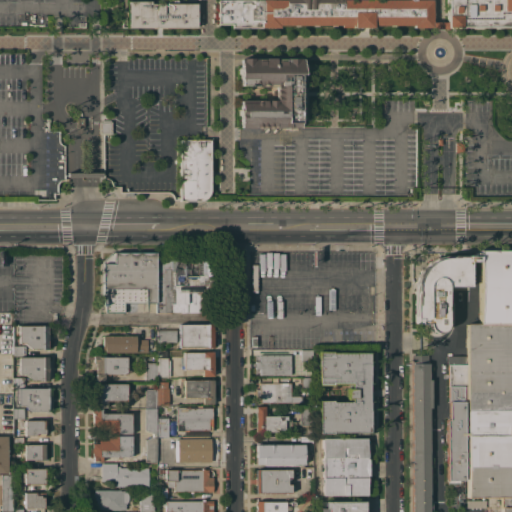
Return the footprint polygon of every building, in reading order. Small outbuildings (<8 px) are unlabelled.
[(151,0),(151,3),(168,3),(168,0),(178,0),(178,3),(196,3),(197,26),(122,27),(122,22),(123,22),(123,11),(127,11),(127,1),(151,0)] [(433,0),(433,21),(433,27),(414,27),(414,24),(374,25),(374,26),(342,26),(342,25),(336,25),(336,26),(331,26),(331,25),(318,25),(318,26),(313,26),(313,25),(299,25),(299,26),(294,26),(294,25),(280,25),(280,27),(235,27),(232,27),(232,24),(218,24),(218,15),(218,12),(218,0),(433,0)] [(446,21),(446,14),(447,14),(447,0),(511,0),(511,28),(509,28),(509,26),(461,26),(461,27),(446,27),(446,21)] [(241,85),(241,78),(240,78),(240,74),(238,74),(238,67),(240,67),(240,57),(300,57),(300,58),(303,58),(303,59),(303,74),(299,74),(299,127),(241,127),(241,121),(240,121),(240,115),(238,115),(238,100),(241,100),(276,100),(276,85),(241,85)] [(84,126),(76,126),(76,117),(84,117),(84,126)] [(111,134),(99,134),(99,121),(102,121),(102,120),(110,119),(110,121),(111,121),(111,134)] [(180,140),(210,139),(210,187),(210,191),(209,193),(207,196),(205,198),(203,199),(201,200),(199,200),(180,200),(180,191),(180,140)] [(511,323),(479,323),(478,261),(478,252),(480,252),(480,251),(511,251),(511,323)] [(478,261),(468,261),(469,286),(445,286),(445,304),(448,304),(448,317),(445,317),(445,323),(445,326),(444,328),(442,330),(440,331),(437,332),(435,332),(433,332),(431,331),(429,330),(427,327),(427,324),(416,324),(416,323),(415,323),(415,322),(414,322),(414,305),(415,305),(415,300),(415,291),(416,291),(416,285),(417,282),(418,279),(419,275),(421,272),(425,267),(430,262),(434,260),(438,259),(443,257),(450,257),(450,256),(451,256),(452,255),(475,254),(475,252),(478,252),(478,261)] [(156,302),(124,302),(124,312),(105,312),(105,305),(103,305),(103,262),(112,253),(156,253),(156,302)] [(171,253),(172,312),(171,312),(156,312),(156,302),(156,253),(171,253)] [(200,253),(200,261),(212,261),(212,312),(172,312),(171,253),(200,253)] [(511,410),(464,410),(464,355),(464,345),(458,345),(458,327),(465,327),(465,323),(479,323),(511,323),(511,410)] [(213,347),(179,347),(179,324),(213,324),(213,347)] [(47,326),(47,333),(49,333),(49,338),(48,338),(48,349),(31,349),(24,342),(19,342),(18,326),(47,326)] [(175,328),(175,341),(156,341),(156,328),(175,328)] [(135,335),(135,339),(147,339),(147,352),(135,352),(105,352),(105,351),(102,351),(102,335),(135,335)] [(13,345),(25,345),(25,355),(13,355),(13,345)] [(312,349),(312,361),(301,361),(301,349),(312,349)] [(156,350),(168,350),(168,360),(170,360),(169,377),(156,376),(156,362),(156,350)] [(202,351),(213,351),(213,353),(214,353),(214,356),(212,356),(212,360),(214,360),(214,366),(212,366),(213,376),(202,376),(202,369),(180,369),(180,365),(183,365),(183,352),(202,351)] [(369,432),(332,432),(332,433),(318,433),(318,423),(316,423),(316,409),(318,409),(318,400),(332,400),(332,402),(351,401),(351,398),(347,398),(347,388),(351,388),(351,383),(332,383),(332,384),(318,384),(318,351),(332,351),(332,352),(369,352),(369,432)] [(259,374),(258,374),(258,368),(255,368),(255,361),(259,361),(259,354),(290,354),(290,374),(259,374)] [(98,355),(98,356),(126,356),(126,357),(127,357),(127,359),(126,359),(126,362),(127,362),(127,364),(126,364),(126,369),(129,369),(129,372),(126,372),(126,374),(113,374),(113,375),(110,375),(110,374),(109,374),(109,375),(104,375),(104,378),(103,378),(103,380),(94,380),(94,373),(95,373),(95,369),(91,369),(91,361),(93,361),(93,355),(98,355)] [(411,511),(411,355),(426,355),(426,363),(429,364),(431,511),(411,511)] [(447,480),(445,480),(445,463),(444,463),(444,447),(446,447),(445,419),(448,419),(448,386),(447,386),(447,355),(464,355),(464,410),(464,479),(447,480)] [(48,380),(31,380),(24,374),(19,374),(19,356),(42,357),(42,356),(48,356),(48,380)] [(156,376),(156,381),(144,381),(144,362),(156,362),(156,376)] [(23,377),(23,387),(13,386),(13,377),(23,377)] [(300,388),(301,377),(312,377),(312,388),(300,388)] [(213,379),(213,403),(202,403),(202,397),(183,397),(183,396),(180,396),(180,392),(183,392),(183,379),(213,379)] [(258,402),(258,396),(255,396),(255,389),(259,389),(259,382),(290,382),(290,395),(300,395),(300,398),(302,398),(302,402),(258,402)] [(106,400),(106,402),(107,402),(107,405),(106,405),(106,407),(96,407),(96,383),(126,383),(126,384),(128,384),(128,386),(126,386),(126,389),(128,389),(128,391),(126,391),(126,396),(129,396),(129,399),(126,399),(126,400),(106,400)] [(15,388),(48,388),(48,397),(50,397),(50,401),(47,401),(47,411),(31,411),(24,405),(16,405),(15,388)] [(156,389),(156,404),(156,408),(144,408),(145,388),(156,389)] [(156,388),(167,388),(168,404),(156,404),(156,389),(156,388)] [(176,407),(197,407),(197,405),(201,405),(201,407),(212,407),(212,411),(213,411),(213,415),(212,415),(212,431),(208,431),(208,430),(207,430),(207,436),(184,436),(184,430),(176,430),(176,407)] [(255,405),(264,405),(264,415),(286,415),(286,419),(290,419),(290,431),(257,431),(257,435),(255,435),(255,432),(255,405)] [(311,424),(300,424),(300,406),(311,406),(311,424)] [(21,418),(21,421),(17,421),(17,418),(13,418),(13,408),(23,408),(24,418),(21,418)] [(131,433),(104,434),(104,429),(98,429),(98,426),(92,426),(92,413),(91,413),(91,408),(101,408),(101,413),(131,413),(131,433)] [(144,430),(144,408),(156,408),(156,416),(156,435),(144,430)] [(511,410),(511,497),(498,497),(465,497),(464,497),(464,479),(464,410),(511,410)] [(168,416),(168,436),(156,436),(156,435),(156,416),(168,416)] [(44,420),(44,422),(46,422),(46,425),(46,428),(45,428),(45,429),(46,429),(46,433),(45,433),(45,435),(25,435),(24,420),(44,420)] [(131,456),(121,456),(121,458),(118,458),(118,456),(101,456),(101,461),(96,461),(93,461),(93,456),(92,456),(92,452),(91,452),(91,447),(91,443),(98,443),(98,440),(107,440),(107,435),(131,435),(131,456)] [(145,461),(145,439),(156,435),(156,436),(156,448),(157,461),(145,461)] [(321,495),(321,485),(319,485),(319,477),(321,477),(321,470),(319,470),(319,464),(321,464),(321,457),(319,457),(319,448),(321,448),(321,438),(366,438),(366,443),(367,443),(367,458),(368,458),(368,475),(366,475),(366,477),(367,477),(367,485),(366,485),(366,495),(321,495)] [(178,440),(208,439),(208,446),(212,446),(212,454),(208,454),(208,461),(189,461),(189,462),(185,462),(185,461),(184,461),(184,460),(178,461),(178,440)] [(45,459),(25,459),(24,444),(45,444),(45,459)] [(303,463),(255,464),(255,444),(303,444),(303,463)] [(148,486),(114,486),(114,481),(101,481),(101,463),(116,463),(116,466),(119,466),(119,467),(148,467),(148,486)] [(45,468),(45,470),(46,470),(46,482),(45,482),(45,484),(24,484),(24,482),(23,482),(23,470),(24,470),(24,468),(45,468)] [(192,491),(192,493),(189,493),(189,491),(173,491),(173,486),(167,486),(167,480),(165,480),(165,469),(201,469),(201,468),(203,468),(203,469),(208,469),(208,476),(212,476),(212,491),(192,491)] [(255,493),(255,469),(290,469),(290,478),(287,478),(287,484),(290,484),(290,492),(255,493)] [(13,491),(12,491),(13,508),(13,511),(1,511),(1,504),(0,504),(0,484),(1,484),(1,474),(12,475),(13,485),(13,491)] [(464,479),(464,497),(464,498),(462,499),(462,501),(459,501),(459,508),(449,508),(449,500),(447,500),(447,480),(464,479)] [(17,484),(17,483),(21,482),(21,484),(23,484),(23,485),(25,485),(25,490),(23,490),(13,491),(13,485),(17,484)] [(167,498),(157,498),(157,485),(166,487),(167,498)] [(96,509),(96,500),(95,500),(95,497),(94,497),(94,493),(95,492),(95,490),(126,490),(128,495),(128,498),(127,501),(126,503),(125,503),(125,509),(96,509)] [(45,492),(45,508),(25,508),(25,503),(23,503),(23,500),(25,500),(25,492),(45,492)] [(153,511),(139,511),(139,500),(153,492),(153,511)] [(483,511),(487,511),(487,507),(465,508),(465,497),(498,497),(498,511),(483,511)] [(498,511),(498,497),(511,497),(511,511),(498,511)] [(201,500),(201,499),(203,499),(203,500),(212,500),(212,508),(212,511),(169,511),(165,511),(165,500),(201,500)] [(285,511),(255,511),(255,501),(285,501),(285,502),(287,502),(290,501),(293,501),(294,502),(295,502),(295,504),(294,505),(293,506),(289,506),(289,509),(285,510),(285,511)] [(319,511),(319,508),(324,508),(324,501),(366,501),(366,511),(319,511)]
